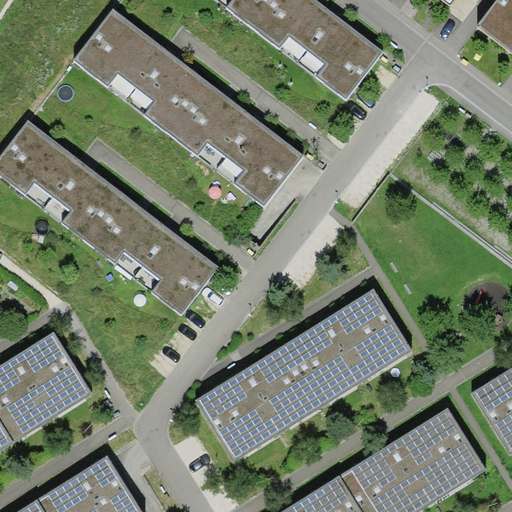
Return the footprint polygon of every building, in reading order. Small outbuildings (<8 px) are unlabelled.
[(346,97),(378,54),(306,0),(232,0),(227,7),(280,47),(290,35),(327,63),(317,76),(346,97)] [(444,0),(457,10),(464,0),(444,0)] [(511,0),(510,0),(486,32),(511,52),(511,0)] [(267,201),(300,158),(113,16),(81,58),(111,81),(120,70),(157,99),(148,111),(173,130),(202,152),(211,139),(247,167),(238,179),(267,201)] [(184,314),(217,270),(29,128),(0,166),(0,173),(28,194),(36,183),(73,211),(63,223),(118,265),(127,252),(163,280),(154,292),(184,314)] [(377,292),(288,348),(324,405),(413,349),(377,292)] [(0,372),(0,400),(22,437),(94,392),(59,336),(0,372)] [(288,348),(199,404),(235,461),(324,405),(288,348)] [(511,371),(473,396),(511,455),(511,454),(511,371)] [(0,450),(22,437),(0,400),(0,450)] [(450,411),(350,474),(373,511),(420,511),(487,470),(450,411)] [(46,497),(55,511),(145,511),(111,456),(46,497)] [(373,511),(350,474),(289,511),(373,511)] [(21,511),(55,511),(46,497),(21,511)]
